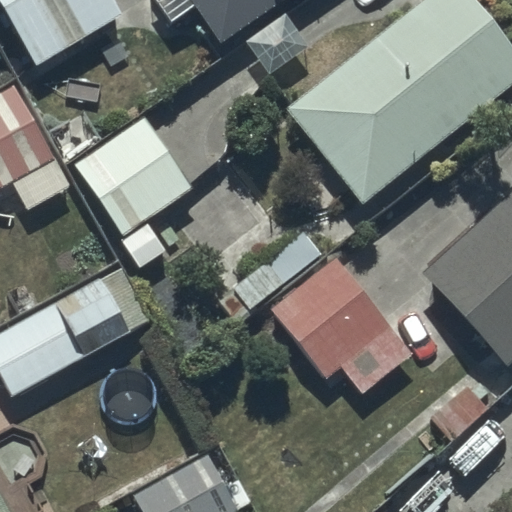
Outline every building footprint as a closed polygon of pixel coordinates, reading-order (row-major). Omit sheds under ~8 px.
[(115,0),(0,0),(0,3),(35,63),(120,8),(115,0)] [(156,0),(171,20),(194,4),(217,38),(273,0),(156,0)] [(511,48),(472,0),(412,0),(284,106),(361,201),(511,77),(511,48)] [(11,81),(0,87),(0,185),(10,180),(27,208),(70,183),(11,81)] [(143,115),(72,161),(121,235),(118,237),(136,265),(164,247),(144,216),(190,187),(143,115)] [(511,182),(420,266),(506,361),(511,354),(511,182)] [(333,256),(270,305),(324,376),(338,365),(358,390),(407,353),(333,256)] [(118,265),(0,328),(0,377),(9,394),(148,319),(118,265)] [(205,452),(130,494),(140,511),(229,511),(250,501),(237,478),(223,485),(205,452)] [(0,511),(10,511),(0,492),(0,511)]
